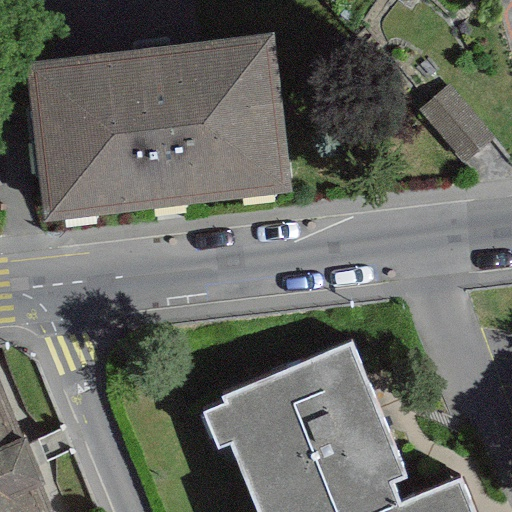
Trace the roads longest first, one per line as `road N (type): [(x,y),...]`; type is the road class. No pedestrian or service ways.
road 1 (residential): [(51,285),(511,228)]
road 2 (residential): [(140,511),(51,285)]
